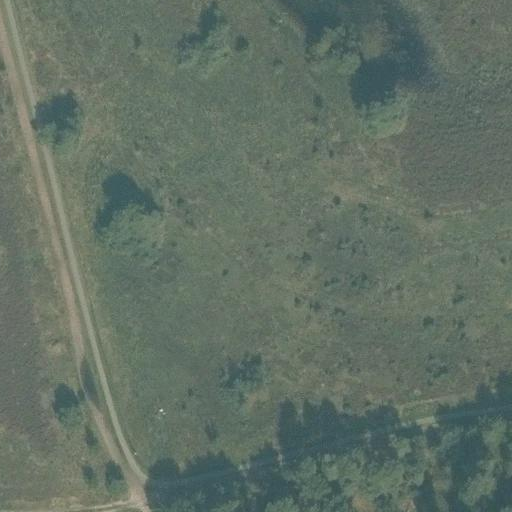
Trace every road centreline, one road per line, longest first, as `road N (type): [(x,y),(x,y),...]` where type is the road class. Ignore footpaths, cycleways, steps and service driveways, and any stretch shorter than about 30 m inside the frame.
road 1 (track): [(0,24),(82,370),(123,473),(150,502)]
road 2 (track): [(511,419),(150,502)]
